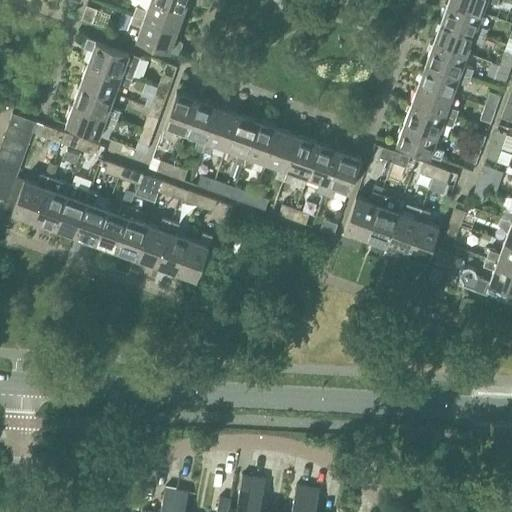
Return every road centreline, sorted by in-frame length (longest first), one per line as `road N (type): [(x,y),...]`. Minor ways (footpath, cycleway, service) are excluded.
road 1 (tertiary): [(511,410),(16,382)]
road 2 (residential): [(414,511),(354,473),(277,443),(205,441),(35,502)]
road 3 (residential): [(35,502),(16,382)]
